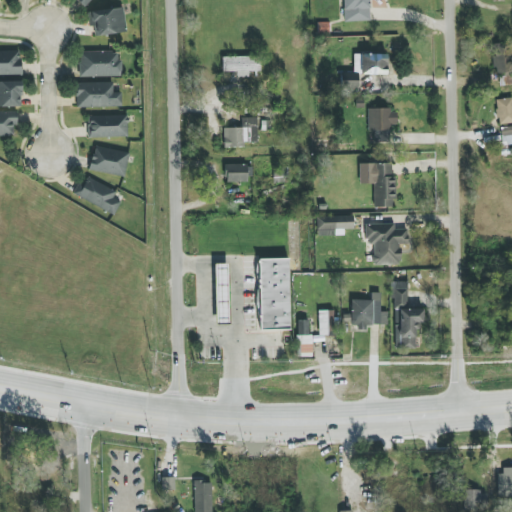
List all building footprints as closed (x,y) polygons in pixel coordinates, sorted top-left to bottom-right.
[(369,21),(368,0),(342,0),(344,22),(369,21)] [(87,12),(89,27),(94,26),(95,36),(126,32),(123,7),(87,12)] [(511,74),(511,59),(511,44),(493,44),(493,73),(511,74)] [(0,75),(21,75),(21,51),(0,51),(0,75)] [(80,77),(120,77),(120,51),(79,52),(80,77)] [(387,54),(354,53),(354,74),(387,75),(387,54)] [(222,57),(222,72),(236,72),(236,77),(248,77),(248,71),(260,71),(260,56),(222,57)] [(358,73),(339,73),(339,89),(358,90),(358,73)] [(21,81),(0,81),(0,107),(22,107),(21,81)] [(113,82),(75,83),(76,108),(121,107),(121,92),(113,92),(113,82)] [(511,97),(496,100),(499,125),(511,123),(511,97)] [(367,110),(368,131),(378,131),(378,141),(390,140),(389,125),(397,124),(396,109),(367,110)] [(17,111),(0,111),(0,136),(13,136),(13,126),(17,126),(17,111)] [(87,116),(88,138),(128,137),(128,115),(87,116)] [(223,128),(224,147),(244,147),(244,143),(257,143),(257,118),(241,118),(241,128),(223,128)] [(502,146),(511,144),(511,126),(500,128),(502,146)] [(90,171),(125,176),(128,152),(93,147),(90,171)] [(359,164),(359,184),(373,184),(374,208),(394,207),(393,163),(359,164)] [(225,165),(226,181),(253,180),(252,165),(225,165)] [(286,182),(285,168),(273,168),(274,183),(286,182)] [(74,197),(114,214),(120,202),(113,198),(116,191),(83,176),(74,197)] [(316,217),(317,237),(334,236),(334,230),(353,229),(353,216),(316,217)] [(400,264),(399,244),(408,244),(407,229),(394,229),(394,224),(365,225),(366,243),(372,243),(373,265),(400,264)] [(260,330),(290,329),(288,259),(258,260),(260,330)] [(216,323),(229,323),(228,264),(215,264),(216,323)] [(408,282),(394,282),(393,349),(415,349),(416,325),(423,325),(424,309),(407,309),(408,282)] [(380,293),(371,293),(371,300),(350,300),(351,328),(365,328),(365,326),(388,325),(388,312),(381,312),(380,293)] [(317,311),(318,336),(334,335),(334,311),(317,311)] [(297,357),(311,357),(310,320),(296,321),(297,357)] [(511,496),(511,470),(499,471),(499,496),(511,496)] [(174,477),(161,478),(162,490),(174,490),(174,477)] [(212,511),(211,481),(193,482),(194,511),(212,511)] [(465,491),(464,511),(486,511),(487,491),(465,491)]
